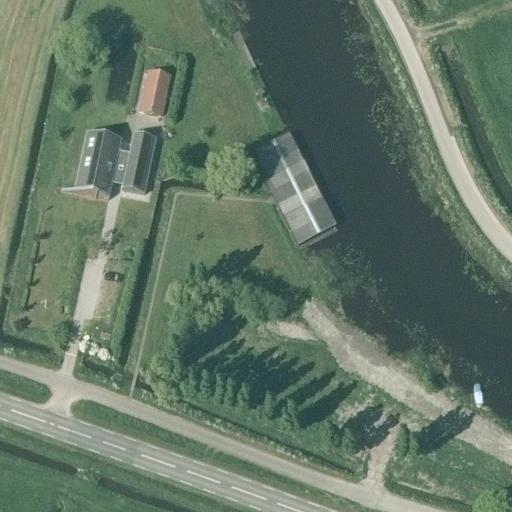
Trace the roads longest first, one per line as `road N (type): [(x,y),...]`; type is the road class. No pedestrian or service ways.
road 1 (unclassified): [(0,364),(407,511)]
road 2 (secondary): [(293,511),(0,409)]
road 3 (unclassified): [(511,255),(465,197),(382,0)]
